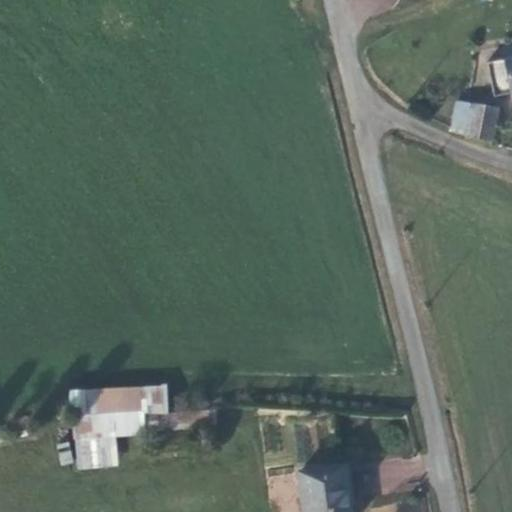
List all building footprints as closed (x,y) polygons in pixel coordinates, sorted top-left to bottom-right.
[(68,39),(81,32),(63,0),(32,0),(28,2),(47,36),(25,48),(45,83),(81,62),(68,39)] [(511,60),(502,62),(507,95),(511,93),(511,60)] [(507,95),(502,62),(486,65),(491,97),(507,95)] [(457,102),(449,132),(465,137),(473,107),(457,102)] [(473,107),(465,137),(487,143),(495,113),(473,107)] [(65,399),(71,447),(225,424),(221,403),(170,410),(164,382),(65,399)] [(311,511),(358,511),(353,475),(307,481),(311,511)]
